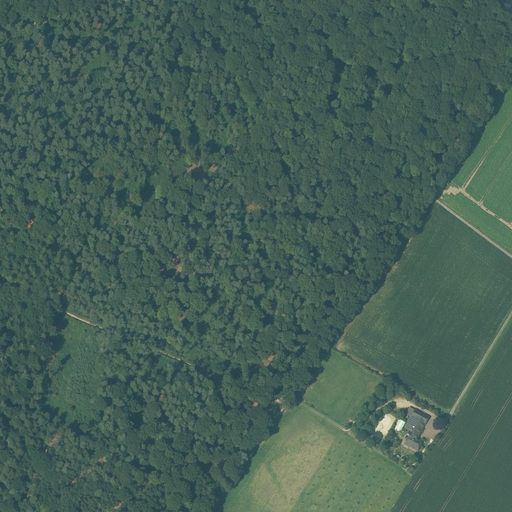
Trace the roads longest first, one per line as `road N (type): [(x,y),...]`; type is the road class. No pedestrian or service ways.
road 1 (track): [(61,309),(187,0)]
road 2 (track): [(230,54),(420,160)]
road 3 (track): [(0,452),(61,309)]
road 4 (track): [(511,312),(449,415)]
